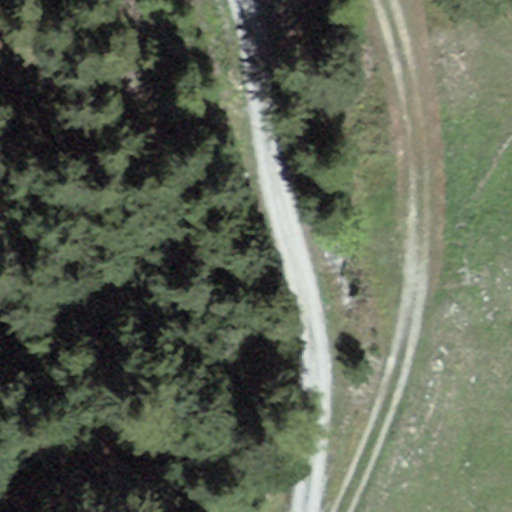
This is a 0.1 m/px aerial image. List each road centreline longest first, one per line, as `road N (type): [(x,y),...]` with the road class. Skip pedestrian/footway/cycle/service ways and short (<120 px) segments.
road 1 (track): [(345,511),(395,409),(420,238),(414,131),(375,0)]
road 2 (track): [(305,511),(311,344),(242,0)]
